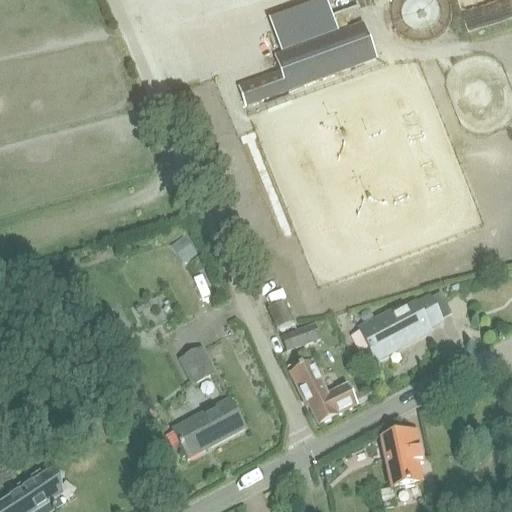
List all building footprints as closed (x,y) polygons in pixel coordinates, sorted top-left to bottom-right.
[(246,109),(373,62),(361,29),(276,61),(282,77),(240,92),(246,109)] [(164,237),(169,253),(182,249),(177,233),(164,237)] [(358,331),(367,347),(376,365),(430,337),(428,334),(442,326),(428,301),(395,319),(392,313),(358,331)] [(291,327),(283,308),(269,314),(277,333),(291,327)] [(281,341),(287,356),(318,345),(313,330),(281,341)] [(202,353),(184,362),(177,366),(190,391),(215,378),(202,353)] [(299,373),(299,374),(291,378),(307,411),(309,410),(318,430),(337,420),(356,410),(347,390),(327,400),(311,368),(303,372),(302,371),(299,373)] [(185,448),(181,450),(188,463),(245,433),(230,404),(176,433),(185,448)] [(381,444),(392,494),(422,487),(417,468),(423,467),(417,437),(381,444)] [(0,508),(0,511),(58,511),(62,510),(39,476),(15,492),(18,497),(0,508)]
